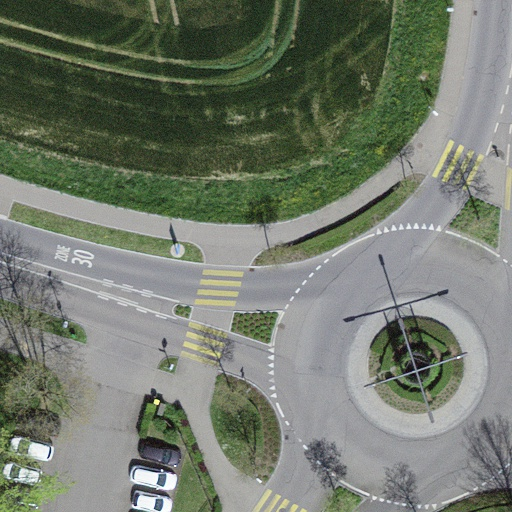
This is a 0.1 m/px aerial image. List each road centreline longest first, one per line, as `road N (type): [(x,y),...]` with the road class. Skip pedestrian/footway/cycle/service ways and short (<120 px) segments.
road 1 (residential): [(351,284),(176,280),(142,299)]
road 2 (residential): [(142,299),(169,333),(319,394)]
road 3 (tertiary): [(511,90),(482,108),(404,260)]
road 4 (residential): [(0,256),(142,299)]
road 5 (tertiary): [(509,311),(482,280),(445,262),(404,260)]
road 6 (tertiary): [(351,284),(322,323),(314,370),(319,394)]
